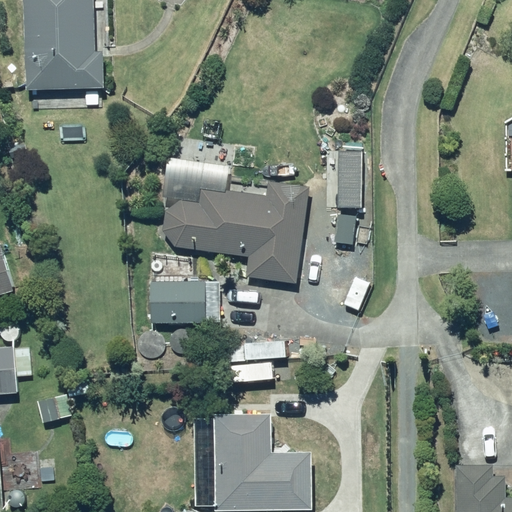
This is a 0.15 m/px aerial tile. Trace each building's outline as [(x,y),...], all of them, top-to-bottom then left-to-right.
[(90,0),(22,0),(25,89),(101,87),(100,51),(92,51),(90,0)] [(174,247),(249,256),(246,276),(296,283),(308,186),(268,181),(266,195),(227,191),(227,192),(201,189),(200,199),(180,197),(164,210),(161,231),(174,247)] [(338,213),(334,240),(351,242),(355,215),(338,213)] [(0,248),(0,294),(12,291),(0,248)] [(204,281),(149,282),(150,322),(205,322),(204,281)] [(285,338),(249,338),(249,355),(285,355),(285,338)] [(16,379),(31,377),(28,349),(13,350),(13,346),(0,346),(0,394),(17,393),(16,379)] [(37,401),(43,422),(66,416),(60,395),(37,401)] [(212,421),(193,421),(193,504),(214,504),(214,511),(311,510),(311,452),(270,452),(269,413),(212,414),(212,421)] [(511,511),(511,497),(505,498),(504,477),(492,477),(492,465),(456,465),(456,511),(511,511)] [(83,494),(70,500),(74,511),(75,511),(88,507),(83,494)]
